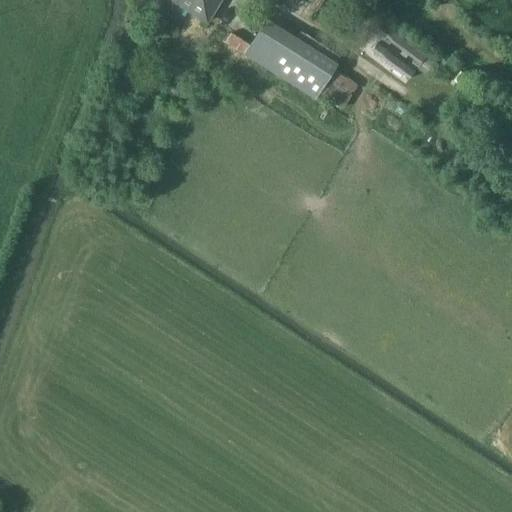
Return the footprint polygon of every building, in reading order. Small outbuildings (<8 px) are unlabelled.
[(169,0),(206,22),(219,0),(169,0)] [(379,20),(372,28),(421,64),(420,67),(433,76),(442,64),(428,56),(379,20)] [(313,92),(338,55),(292,27),(286,35),(266,23),(248,52),(313,92)] [(231,33),(225,42),(243,54),(249,44),(231,33)] [(376,43),(370,51),(409,80),(415,72),(376,43)]
